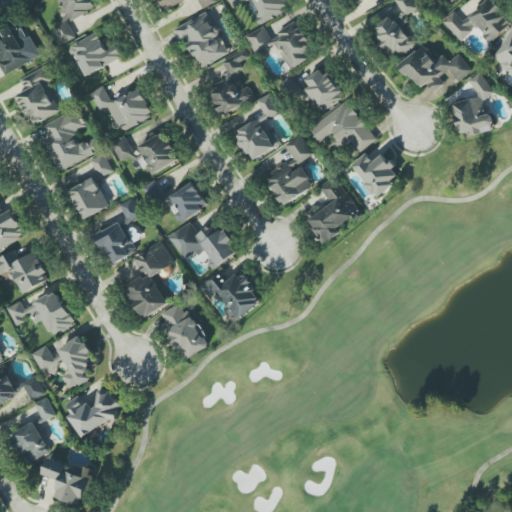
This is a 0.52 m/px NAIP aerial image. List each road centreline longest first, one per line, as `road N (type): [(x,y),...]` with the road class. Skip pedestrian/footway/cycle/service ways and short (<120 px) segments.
road 1 (residential): [(132,0),(277,246)]
road 2 (residential): [(0,120),(134,362)]
road 3 (residential): [(320,0),(413,128)]
